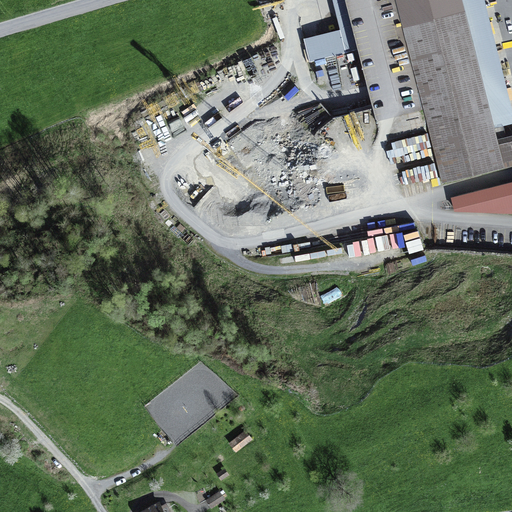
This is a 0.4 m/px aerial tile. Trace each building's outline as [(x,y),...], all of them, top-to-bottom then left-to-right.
[(439,184),(507,168),(460,0),(345,0),(377,124),(421,113),(439,184)] [(246,431),(229,443),(236,452),(253,440),(246,431)] [(224,469),(216,474),(221,481),(229,475),(224,469)] [(226,500),(219,492),(206,501),(212,509),(226,500)] [(159,502),(142,511),(171,511),(167,504),(162,507),(159,502)]
